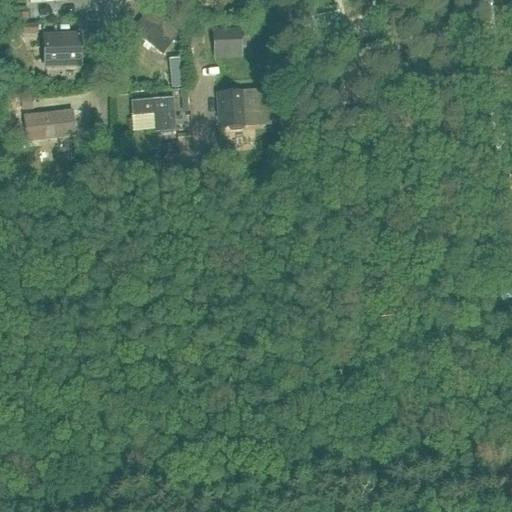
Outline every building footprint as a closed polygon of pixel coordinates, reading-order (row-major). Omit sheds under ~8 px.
[(450,43),(442,9),(399,19),(400,22),(398,25),(399,31),(402,32),(403,35),(430,29),(434,46),(450,43)] [(132,34),(161,56),(178,35),(149,13),(132,34)] [(214,60),(240,59),(239,31),(212,32),(214,60)] [(79,67),(78,38),(45,39),(46,68),(79,67)] [(219,130),(246,128),(244,94),(216,96),(219,130)] [(130,103),(131,119),(159,116),(160,134),(176,133),(173,100),(130,103)] [(74,138),(72,113),(24,118),(25,135),(49,133),(50,141),(74,138)]
